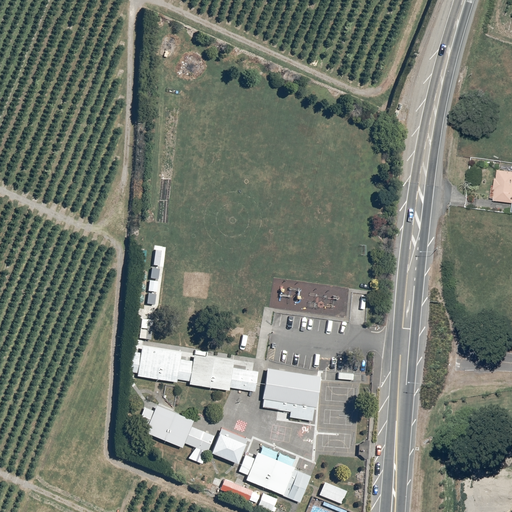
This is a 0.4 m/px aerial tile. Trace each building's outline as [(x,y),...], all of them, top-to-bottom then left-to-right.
[(498,177),(496,177),(495,187),(492,186),(491,198),(495,198),(495,200),(511,201),(511,169),(499,168),(498,177)] [(143,307),(136,306),(134,326),(141,327),(143,307)] [(122,367),(129,368),(129,372),(168,378),(169,375),(181,377),(180,380),(220,385),(221,383),(245,386),(248,367),(224,363),(225,357),(185,351),(184,357),(171,355),(172,348),(133,343),(132,348),(125,347),(122,367)] [(311,374),(259,366),(253,403),(280,407),(279,414),(304,418),(311,374)] [(363,373),(348,372),(347,380),(362,381),(363,373)] [(184,417),(147,401),(145,407),(136,403),(129,419),(138,423),(136,429),(173,445),(176,439),(198,448),(205,431),(182,422),(184,417)] [(239,435),(212,424),(202,450),(229,460),(239,435)] [(369,442),(359,441),(358,454),(368,461),(369,442)] [(285,463),(248,448),(245,454),(236,450),(229,467),(239,471),(237,476),(273,491),(285,463)] [(185,463),(171,457),(167,465),(181,471),(185,463)] [(228,481),(210,474),(206,484),(224,492),(228,481)] [(338,486),(316,477),(310,491),(332,499),(338,486)] [(268,495),(253,489),(248,502),(263,507),(268,495)] [(346,511),(348,509),(324,500),(321,509),(329,511),(346,511)]
